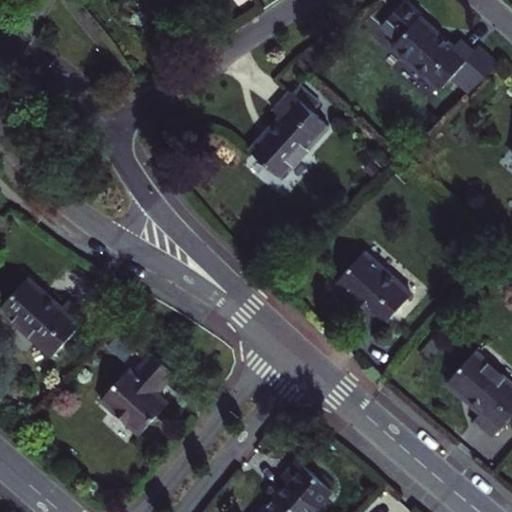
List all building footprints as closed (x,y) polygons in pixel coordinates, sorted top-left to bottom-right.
[(442,30),(424,15),(396,45),(444,87),(478,49),(465,36),(458,43),(442,30)] [(295,93),(292,89),(276,107),(284,116),(253,150),(267,162),(284,178),(332,125),(315,108),(322,99),(304,83),(295,93)] [(382,331),(416,293),(369,249),(342,280),(367,305),(376,313),(370,321),(382,331)] [(56,297),(34,279),(6,309),(58,355),(93,317),(74,301),(68,307),(56,297)] [(141,370),(133,364),(110,396),(151,428),(175,397),(164,388),(180,368),(178,367),(186,356),(175,347),(167,340),(158,352),(156,350),(141,370)] [(511,421),(511,378),(481,350),(451,381),(479,408),(484,413),(479,418),(498,437),(511,421)] [(289,479),(297,485),(282,502),(272,511),(322,511),(336,497),(303,465),(289,479)]
